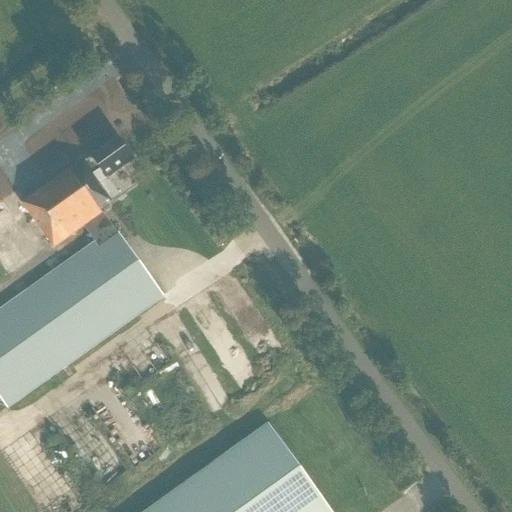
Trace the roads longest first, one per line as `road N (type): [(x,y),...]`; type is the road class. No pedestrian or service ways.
road 1 (unclassified): [(94,0),(472,511)]
road 2 (track): [(265,233),(96,363),(90,382),(8,438),(0,427)]
